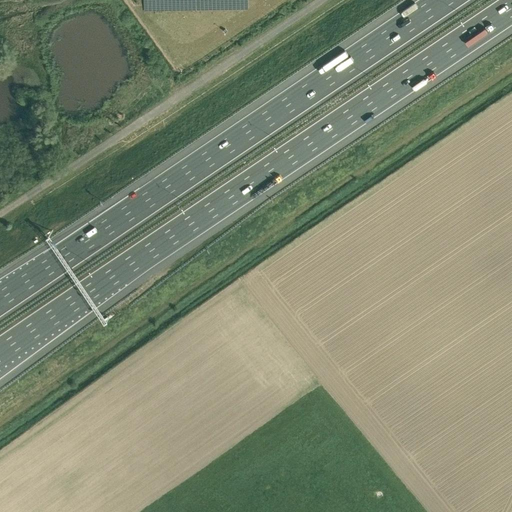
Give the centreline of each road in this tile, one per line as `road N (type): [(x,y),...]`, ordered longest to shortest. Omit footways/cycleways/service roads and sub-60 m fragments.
road 1 (motorway): [(0,352),(511,8)]
road 2 (motorway): [(444,0),(0,300)]
